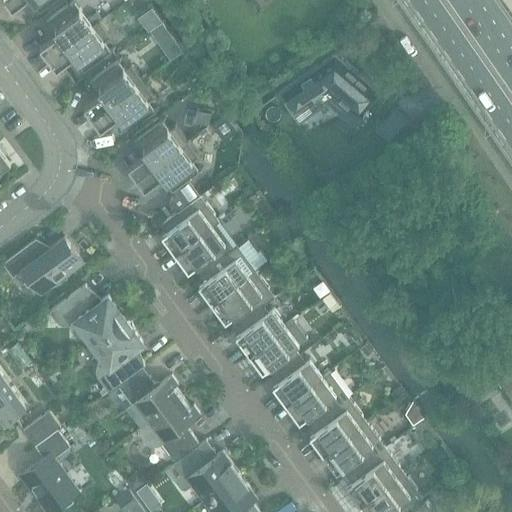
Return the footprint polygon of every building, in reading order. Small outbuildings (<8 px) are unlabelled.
[(53,0),(6,0),(12,8),(23,0),(31,0),(40,10),(53,0)] [(40,46),(48,57),(92,24),(74,0),(71,0),(46,19),(57,33),(40,46)] [(98,19),(92,24),(48,57),(56,68),(73,56),(84,70),(111,50),(104,40),(110,36),(98,19)] [(162,21),(150,29),(157,39),(169,31),(162,21)] [(354,26),(346,32),(353,42),(361,36),(354,26)] [(333,52),(277,91),(293,114),(328,90),(337,97),(331,104),(354,122),(360,114),(377,93),(353,74),(360,70),(352,59),(346,63),(333,52)] [(84,105),(92,117),(143,79),(131,63),(125,68),(118,58),(90,79),(101,93),(84,105)] [(155,95),(143,79),(92,117),(101,128),(117,116),(128,130),(155,110),(148,100),(155,95)] [(191,79),(185,83),(191,91),(197,87),(191,79)] [(238,130),(225,113),(211,123),(224,140),(238,130)] [(128,165),(136,177),(187,139),(175,123),(169,128),(162,118),(134,139),(145,153),(128,165)] [(199,155),(187,139),(136,177),(145,188),(161,176),(172,190),(199,170),(192,160),(199,155)] [(0,168),(11,161),(0,146),(0,168)] [(180,190),(169,198),(177,210),(189,201),(180,190)] [(162,233),(175,251),(212,224),(219,219),(200,193),(161,222),(166,229),(162,233)] [(193,265),(198,272),(226,252),(225,252),(220,245),(225,242),(212,224),(175,251),(188,268),(193,265)] [(35,237),(2,261),(12,275),(23,267),(40,290),(82,259),(64,235),(44,250),(35,237)] [(237,243),(225,252),(226,252),(198,272),(203,279),(199,283),(212,301),(256,269),(255,268),(263,263),(246,239),(238,245),(237,243)] [(275,294),(256,269),(212,301),(225,319),(230,315),(235,323),(263,302),(263,303),(275,294)] [(76,319),(92,342),(127,315),(125,312),(122,310),(115,304),(108,294),(98,300),(85,283),(49,310),(56,319),(58,321),(62,323),(65,324),(69,323),(72,321),(76,319)] [(330,291),(322,297),(329,306),(337,301),(330,291)] [(268,309),(263,303),(263,302),(235,323),(240,330),(236,333),(249,351),(286,324),(273,306),(268,309)] [(118,382),(142,365),(143,364),(132,349),(143,341),(135,330),(131,323),(130,319),(127,315),(92,342),(104,357),(100,360),(98,362),(96,366),(95,369),(96,373),(98,376),(108,390),(118,382)] [(286,324),(249,351),(262,369),(267,366),(272,373),(300,352),(295,345),(307,336),(294,319),(286,324)] [(18,340),(8,347),(21,367),(31,359),(18,340)] [(305,360),(300,352),(272,373),(277,380),(273,383),(286,401),(323,374),(310,356),(305,360)] [(511,361),(495,374),(511,397),(511,361)] [(157,384),(142,365),(118,382),(133,403),(136,400),(150,418),(182,395),(174,384),(178,381),(171,373),(157,384)] [(478,366),(455,382),(460,390),(464,396),(488,380),(483,373),(478,366)] [(329,369),(323,374),(286,401),(299,419),(304,416),(309,423),(348,394),(329,369)] [(0,426),(25,408),(0,373),(0,426)] [(401,385),(392,392),(396,398),(406,392),(401,385)] [(104,387),(99,392),(102,395),(108,390),(104,387)] [(310,433),(323,451),(367,419),(348,394),(309,423),(314,430),(310,433)] [(190,405),(182,395),(150,418),(163,437),(160,439),(175,460),(199,442),(185,422),(200,411),(194,403),(190,405)] [(413,400),(405,413),(413,424),(424,416),(413,400)] [(89,407),(80,414),(87,423),(93,419),(94,413),(89,407)] [(23,428),(35,444),(58,427),(61,425),(49,408),(23,428)] [(77,419),(66,426),(76,439),(86,432),(77,419)] [(341,466),(346,473),(385,445),(367,419),(323,451),(336,469),(341,466)] [(69,495),(78,489),(54,456),(70,444),(58,427),(35,444),(43,455),(23,470),(38,492),(36,493),(49,511),(58,504),(61,508),(73,500),(69,495)] [(192,482),(204,498),(239,472),(222,449),(217,452),(206,437),(199,442),(175,460),(173,462),(180,471),(176,474),(175,479),(181,487),(185,488),(192,482)] [(347,484),(360,502),(404,470),(385,445),(346,473),(351,480),(347,484)] [(399,511),(422,495),(404,470),(360,502),(367,511),(399,511)] [(256,495),(239,472),(204,498),(214,511),(261,511),(251,499),(256,495)] [(134,474),(127,478),(134,488),(144,481),(139,474),(134,474)] [(137,489),(151,510),(162,502),(147,481),(137,489)] [(129,488),(115,498),(126,511),(130,509),(139,502),(129,488)]
